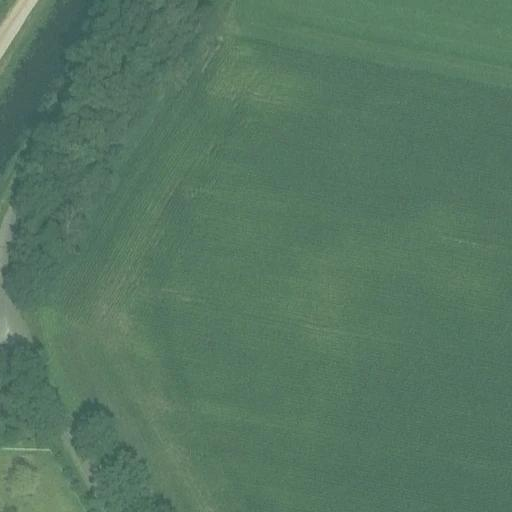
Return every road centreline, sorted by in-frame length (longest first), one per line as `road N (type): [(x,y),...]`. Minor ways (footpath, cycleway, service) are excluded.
road 1 (unclassified): [(5,320),(7,236),(17,201),(143,0)]
road 2 (unclassified): [(116,511),(5,320)]
